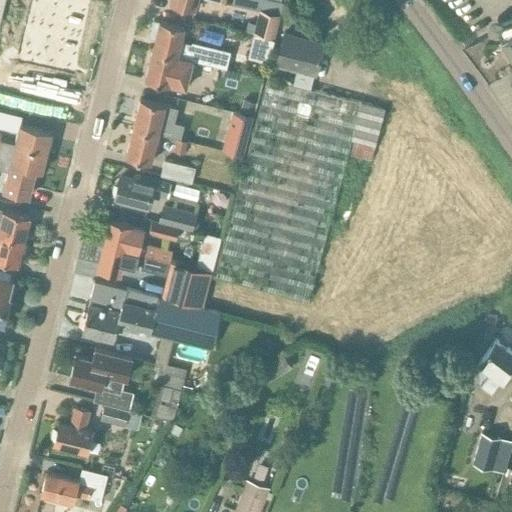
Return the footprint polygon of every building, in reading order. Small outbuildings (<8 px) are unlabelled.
[(43,5),(38,27),(84,39),(89,16),(58,9),(60,0),(48,0),(47,6),(43,5)] [(170,0),(169,3),(189,8),(194,9),(196,0),(218,0),(230,4),(231,0),(170,0)] [(255,29),(254,34),(274,39),(276,34),(281,15),(260,10),(255,29)] [(511,59),(511,19),(495,28),(511,59)] [(156,37),(152,50),(177,56),(192,60),(192,59),(196,60),(206,62),(211,63),(220,65),(226,67),(231,50),(192,41),(192,43),(180,41),(184,27),(179,25),(160,21),(159,22),(154,21),(150,36),(156,37)] [(38,27),(31,51),(35,52),(32,64),(45,67),(47,55),(79,62),(84,39),(38,27)] [(374,146),(379,128),(384,109),(310,89),(313,75),(315,75),(324,43),(284,33),(276,64),(297,70),(293,85),(268,78),(215,277),(308,302),(347,156),(371,162),(374,146)] [(254,34),(248,57),(268,63),(274,39),(254,34)] [(186,88),(192,60),(177,56),(152,50),(145,79),(169,85),(186,88)] [(204,76),(207,64),(196,61),(193,73),(204,76)] [(378,72),(374,85),(398,91),(401,78),(378,72)] [(140,98),(133,127),(157,134),(157,133),(177,138),(180,125),(173,123),(177,107),(160,103),(140,98)] [(243,99),(240,113),(252,116),(256,102),(243,99)] [(15,144),(47,152),(51,132),(16,123),(18,115),(0,110),(0,127),(18,132),(15,144)] [(232,111),(222,149),(242,154),(252,116),(240,113),(232,111)] [(126,157),(145,161),(150,163),(157,134),(133,127),(126,157)] [(187,141),(177,138),(174,151),(184,154),(187,141)] [(3,191),(5,191),(24,196),(31,169),(42,171),(47,152),(15,144),(3,191)] [(160,175),(190,183),(195,167),(164,160),(160,175)] [(136,176),(135,179),(121,176),(115,199),(148,207),(151,192),(167,196),(170,184),(136,176)] [(161,220),(192,228),(196,213),(165,205),(161,220)] [(0,234),(24,240),(30,216),(3,209),(2,210),(0,209),(0,234)] [(132,225),(129,224),(109,220),(103,244),(158,258),(157,259),(170,262),(171,261),(173,251),(140,243),(144,229),(132,226),(132,225)] [(176,238),(179,227),(151,220),(148,231),(176,238)] [(24,240),(0,234),(0,259),(18,265),(24,240)] [(97,269),(117,274),(120,275),(122,265),(154,273),(157,259),(158,258),(103,244),(97,269)] [(199,266),(212,263),(208,247),(195,250),(199,266)] [(170,262),(162,297),(203,307),(211,273),(211,272),(196,267),(171,261),(170,262)] [(0,323),(3,324),(10,298),(8,298),(12,280),(0,277),(0,323)] [(88,305),(213,336),(219,311),(203,307),(162,297),(158,296),(94,280),(88,305)] [(117,324),(162,335),(156,361),(167,364),(174,338),(210,347),(213,336),(88,305),(82,331),(114,338),(117,324)] [(511,367),(511,350),(496,339),(477,365),(490,374),(481,386),(488,391),(488,392),(489,393),(490,392),(491,393),(503,377),(504,378),(511,367)] [(70,378),(89,383),(100,386),(97,399),(128,407),(132,392),(121,389),(124,376),(126,377),(131,357),(95,348),(92,359),(76,355),(70,378)] [(283,355),(262,369),(270,382),(291,367),(283,355)] [(173,419),(176,409),(185,370),(156,362),(151,382),(157,383),(151,413),(173,419)] [(124,426),(128,410),(105,404),(101,419),(124,426)] [(54,444),(73,448),(86,452),(92,429),(85,427),(90,409),(75,406),(70,423),(59,421),(54,444)] [(240,444),(253,440),(249,430),(237,434),(240,444)] [(500,437),(481,432),(472,463),(493,468),(500,437)] [(158,456),(154,462),(163,468),(167,461),(158,456)] [(126,467),(124,476),(132,478),(134,470),(126,467)] [(511,469),(506,467),(499,492),(511,495),(511,469)] [(78,480),(66,477),(47,471),(41,494),(73,502),(74,495),(100,502),(106,475),(81,468),(78,480)] [(233,511),(259,511),(269,488),(247,479),(233,511)] [(484,480),(480,495),(492,499),(497,484),(484,480)]
